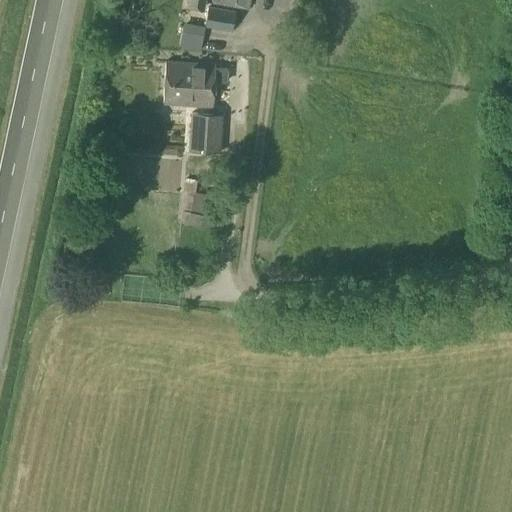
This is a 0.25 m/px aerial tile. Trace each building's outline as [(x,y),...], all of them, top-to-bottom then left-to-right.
[(185,0),(185,6),(202,9),(203,4),(232,9),(233,0),(185,0)] [(203,27),(231,33),(235,11),(208,7),(203,27)] [(208,52),(211,30),(193,27),(190,49),(208,52)] [(163,105),(212,108),(213,83),(227,84),(228,70),(214,70),(214,65),(165,62),(165,68),(163,105)] [(187,152),(219,154),(221,115),(190,114),(187,152)] [(180,220),(187,222),(187,224),(212,227),(217,195),(194,192),(196,181),(187,180),(185,190),(180,220)] [(190,282),(194,275),(189,267),(181,267),(176,275),(181,282),(190,282)]
